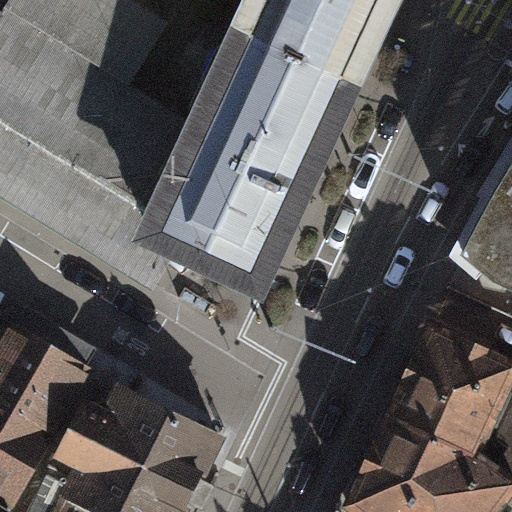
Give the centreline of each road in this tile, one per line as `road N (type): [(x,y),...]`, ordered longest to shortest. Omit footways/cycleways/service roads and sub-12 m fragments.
road 1 (secondary): [(308,431),(424,174),(511,15)]
road 2 (residential): [(308,431),(0,257)]
